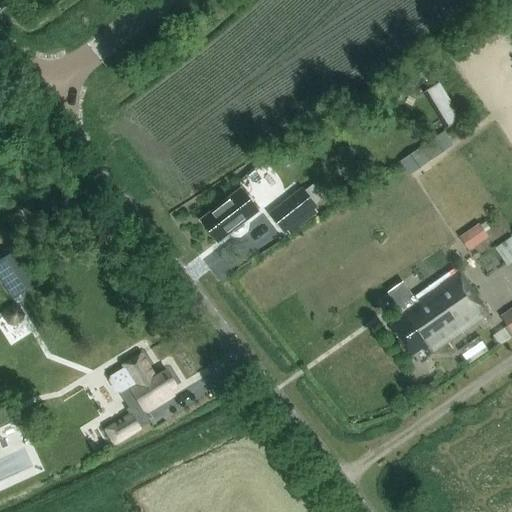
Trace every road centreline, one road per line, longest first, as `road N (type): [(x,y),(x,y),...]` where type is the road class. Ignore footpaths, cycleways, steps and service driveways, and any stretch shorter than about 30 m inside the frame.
road 1 (tertiary): [(359,511),(42,95)]
road 2 (track): [(337,483),(511,358)]
road 3 (tertiary): [(42,95),(156,0)]
